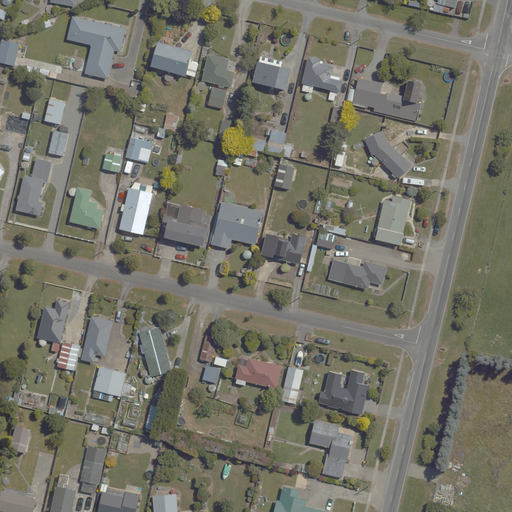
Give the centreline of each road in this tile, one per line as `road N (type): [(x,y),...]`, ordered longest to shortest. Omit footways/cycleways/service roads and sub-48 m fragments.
road 1 (residential): [(0,246),(427,346)]
road 2 (residential): [(427,346),(495,51)]
road 3 (residential): [(277,0),(495,51)]
road 4 (residential): [(387,511),(427,346)]
